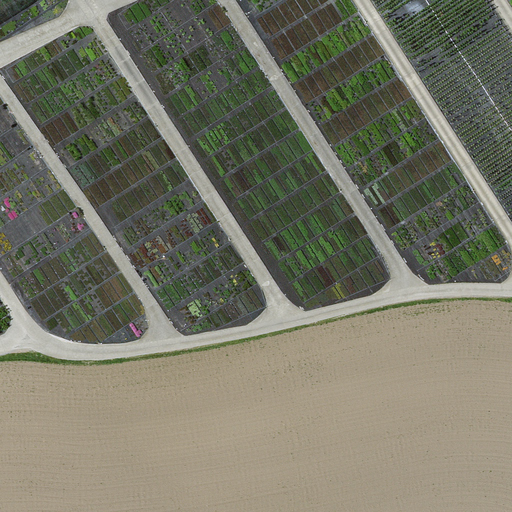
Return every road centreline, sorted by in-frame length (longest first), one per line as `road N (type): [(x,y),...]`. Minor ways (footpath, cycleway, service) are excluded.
road 1 (track): [(0,286),(38,342),(62,353),(114,356),(414,294),(511,289)]
road 2 (track): [(289,320),(80,0)]
road 3 (track): [(224,0),(414,294)]
road 4 (track): [(0,89),(174,343)]
road 5 (track): [(511,237),(359,0)]
road 6 (track): [(0,57),(137,0)]
